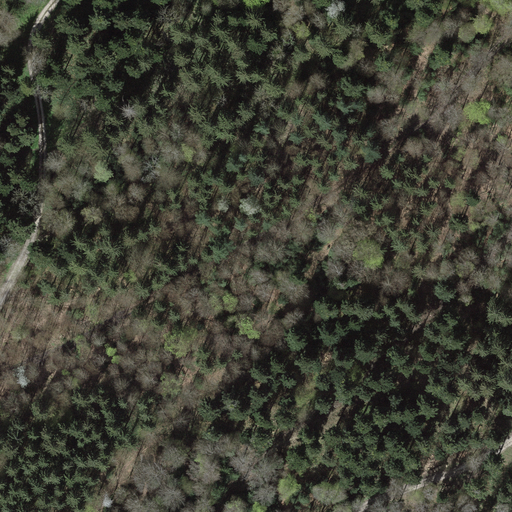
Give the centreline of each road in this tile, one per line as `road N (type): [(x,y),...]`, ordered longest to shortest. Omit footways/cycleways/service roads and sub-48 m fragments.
road 1 (track): [(511,32),(307,208),(0,368)]
road 2 (track): [(33,240),(130,203),(240,138),(318,55),(388,0)]
road 3 (track): [(57,0),(31,40),(43,138),(39,212),(33,240),(0,296)]
road 4 (track): [(345,511),(429,480),(511,433)]
